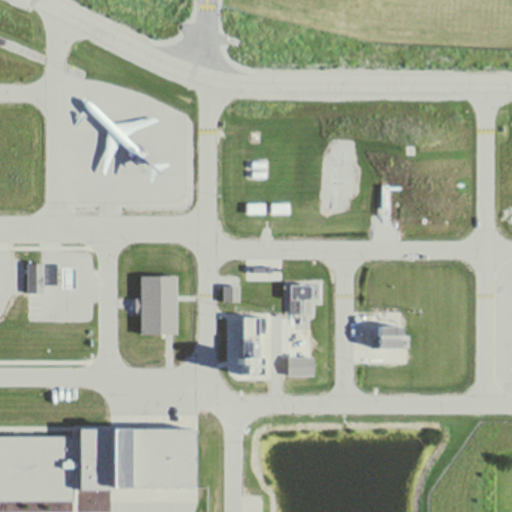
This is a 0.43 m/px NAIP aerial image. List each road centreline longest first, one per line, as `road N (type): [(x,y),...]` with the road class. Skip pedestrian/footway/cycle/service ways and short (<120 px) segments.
road 1 (residential): [(511,82),(229,81),(46,0)]
road 2 (residential): [(210,1),(207,377)]
road 3 (residential): [(486,82),(484,403)]
road 4 (residential): [(207,377),(237,401),(511,403)]
road 5 (residential): [(208,249),(511,248)]
road 6 (residential): [(67,10),(55,62),(53,227)]
road 7 (residential): [(208,227),(0,227)]
road 8 (residential): [(346,249),(342,403)]
road 9 (residential): [(108,228),(109,375)]
